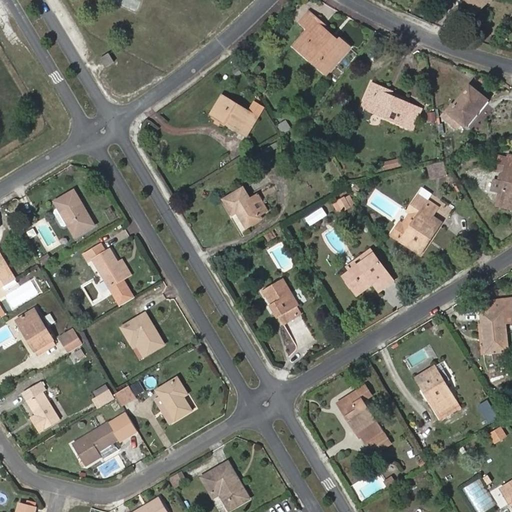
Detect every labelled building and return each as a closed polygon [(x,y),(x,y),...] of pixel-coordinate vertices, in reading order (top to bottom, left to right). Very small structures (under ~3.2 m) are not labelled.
[(467,0),(478,11),(488,0),(467,0)] [(327,74),(349,48),(339,39),(337,41),(327,33),(327,32),(323,29),(325,27),(308,12),(299,23),(308,30),(301,38),(308,44),(302,53),(327,74)] [(294,46),(302,53),(308,44),(301,38),(294,46)] [(106,67),(115,62),(110,53),(101,58),(106,67)] [(372,84),(362,108),(384,118),(386,113),(370,107),(378,87),(372,84)] [(384,118),(413,130),(421,112),(390,97),(392,93),(378,87),(370,107),(386,113),(384,118)] [(466,126),(474,116),(487,101),(470,87),(453,107),(451,105),(447,111),(461,123),(466,126)] [(253,104),(248,113),(222,97),(214,110),(228,118),(225,123),(245,135),(261,108),(253,104)] [(225,123),(228,118),(214,110),(211,115),(225,123)] [(456,129),(461,123),(447,111),(442,117),(456,129)] [(466,126),(468,128),(476,118),(474,116),(466,126)] [(511,156),(509,156),(508,158),(499,156),(496,166),(506,168),(505,173),(498,201),(511,204),(511,156)] [(391,170),(405,167),(404,160),(390,163),(391,170)] [(431,180),(440,178),(437,165),(428,167),(431,180)] [(257,214),(249,201),(242,190),(224,201),(232,215),(237,213),(246,228),(260,219),(257,214)] [(75,237),(94,226),(74,191),(55,202),(59,209),(55,211),(55,214),(62,226),(65,227),(68,225),(75,237)] [(348,206),(353,203),(348,195),(344,198),(348,206)] [(440,224),(431,218),(439,207),(419,195),(411,206),(421,212),(414,223),(408,219),(403,226),(400,224),(392,235),(402,242),(403,241),(417,250),(426,236),(430,239),(440,224)] [(257,214),(263,210),(256,197),(249,201),(257,214)] [(343,209),(348,206),(344,198),(338,201),(343,209)] [(339,211),(343,209),(338,201),(334,204),(339,211)] [(497,206),(511,209),(511,204),(498,201),(497,206)] [(407,212),(411,215),(408,219),(414,223),(421,212),(411,206),(407,212)] [(417,250),(421,252),(430,239),(426,236),(417,250)] [(126,278),(117,263),(110,250),(106,252),(102,245),(85,255),(90,263),(93,261),(109,288),(111,287),(115,294),(121,295),(129,291),(130,285),(126,279),(126,278)] [(364,286),(372,281),(386,271),(371,250),(360,258),(363,262),(359,266),(350,272),(343,277),(357,296),(366,289),(364,286)] [(0,279),(11,273),(0,254),(0,279)] [(126,278),(131,275),(122,260),(117,263),(126,278)] [(355,262),(347,267),(350,272),(359,266),(355,262)] [(374,284),(380,292),(393,281),(386,271),(372,281),(364,286),(366,289),(374,284)] [(0,279),(0,287),(14,279),(11,273),(0,279)] [(296,306),(298,305),(282,280),(261,292),(265,298),(270,305),(273,311),(272,312),(276,319),(277,319),(282,325),(301,313),(296,306)] [(504,323),(511,322),(511,299),(488,301),(489,312),(481,312),(486,354),(494,353),(494,359),(506,358),(505,352),(508,351),(504,323)] [(35,351),(53,341),(35,309),(19,319),(28,335),(26,337),(35,351)] [(144,357),(164,345),(146,313),(121,327),(134,349),(137,347),(144,357)] [(26,337),(28,335),(19,319),(16,320),(26,337)] [(69,353),(85,344),(77,332),(77,331),(61,341),(69,353)] [(35,351),(37,355),(55,344),(53,341),(35,351)] [(441,419),(459,408),(435,368),(422,376),(430,390),(425,394),(441,419)] [(422,376),(416,379),(425,394),(430,390),(422,376)] [(175,422),(193,411),(184,397),(188,394),(178,378),(157,391),(160,397),(175,422)] [(138,396),(146,391),(142,382),(133,387),(138,396)] [(122,406),(137,398),(130,386),(115,395),(116,397),(122,406)] [(360,438),(362,437),(367,444),(382,434),(362,402),(371,397),(365,388),(343,401),(352,416),(347,419),(360,438)] [(39,432),(59,420),(42,391),(26,400),(34,415),(37,420),(33,422),(39,432)] [(109,391),(98,398),(102,405),(114,398),(109,391)] [(170,425),(175,422),(160,397),(156,400),(170,425)] [(116,416),(122,412),(114,398),(102,405),(98,408),(103,416),(113,410),(116,416)] [(481,405),(491,422),(501,417),(490,399),(481,405)] [(343,401),(338,404),(347,419),(352,416),(343,401)] [(99,452),(97,448),(111,440),(113,444),(119,440),(109,422),(72,444),(85,466),(102,456),(99,452)] [(495,444),(505,439),(499,430),(490,436),(495,444)] [(373,453),(388,444),(382,434),(367,444),(373,453)] [(111,440),(97,448),(99,452),(113,444),(111,440)] [(230,511),(250,500),(229,463),(202,479),(214,499),(220,495),(230,511)] [(176,489),(188,482),(182,471),(169,478),(176,489)] [(478,511),(486,511),(498,505),(481,478),(464,488),(478,511)] [(494,491),(498,488),(494,482),(489,484),(494,491)] [(511,495),(507,487),(502,489),(510,502),(511,501),(511,495)] [(167,511),(160,498),(136,511),(167,511)]
